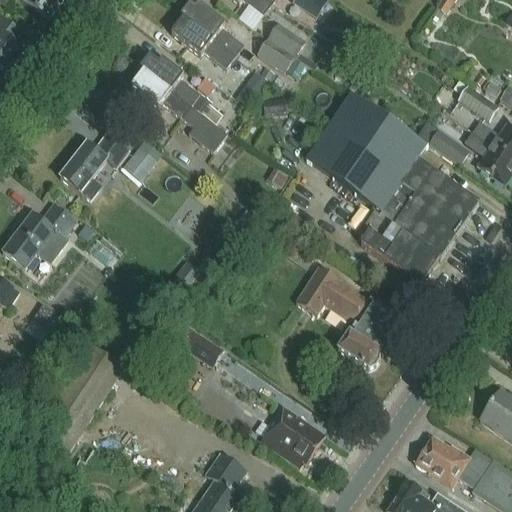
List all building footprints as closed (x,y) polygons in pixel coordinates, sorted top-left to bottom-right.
[(0,0),(0,7),(5,12),(15,0),(0,0)] [(67,0),(23,0),(22,1),(49,23),(67,0)] [(254,34),(273,9),(261,0),(227,0),(240,9),(243,5),(251,11),(241,23),(254,34)] [(261,0),(273,9),(280,0),(261,0)] [(321,0),(298,0),(294,8),(318,24),(330,6),(321,0)] [(458,3),(454,0),(444,0),(437,12),(447,19),(458,3)] [(191,9),(182,21),(235,62),(244,51),(222,34),(226,29),(199,9),(195,13),(191,9)] [(0,86),(26,53),(14,44),(22,35),(1,19),(0,19),(0,86)] [(227,74),(235,62),(182,21),(181,21),(184,23),(172,39),(201,61),(204,57),(227,74)] [(281,29),(270,45),(296,63),(307,47),(281,29)] [(376,35),(372,41),(366,36),(361,43),(373,51),(381,39),(376,35)] [(270,45),(258,61),(285,79),(296,63),(270,45)] [(191,113),(193,109),(200,101),(180,85),(184,81),(162,64),(159,68),(150,61),(141,73),(191,113)] [(245,70),(236,82),(236,83),(259,100),(259,99),(268,87),(245,70)] [(270,87),(276,79),(266,72),(260,81),(270,87)] [(228,137),(193,109),(191,113),(141,73),(144,76),(132,92),(159,113),(163,109),(195,133),(191,138),(214,156),(228,137)] [(475,83),(481,87),(486,80),(480,76),(475,83)] [(483,91),(498,101),(508,87),(496,78),(491,85),(488,83),(483,91)] [(500,104),(511,110),(511,88),(500,104)] [(459,105),(490,127),(501,111),(469,90),(459,105)] [(352,100),(317,151),(316,152),(307,164),(307,165),(382,217),(390,206),(451,248),(480,206),(419,164),(428,152),(352,100)] [(265,121),(286,120),(286,104),(264,105),(265,121)] [(223,121),(210,110),(204,117),(218,128),(223,121)] [(428,125),(418,141),(462,171),(472,155),(428,125)] [(473,137),(511,164),(511,132),(508,129),(500,140),(480,127),(473,137)] [(505,191),(511,180),(511,164),(473,137),(466,148),(486,162),(478,172),(505,191)] [(61,183),(81,199),(91,207),(103,193),(93,185),(107,166),(116,174),(129,157),(107,140),(95,156),(87,149),(61,183)] [(144,146),(123,172),(141,186),(162,160),(144,146)] [(310,148),(301,160),(307,164),(316,152),(310,148)] [(288,182),(274,174),(267,185),(281,193),(288,182)] [(390,206),(382,217),(379,221),(374,217),(365,231),(370,234),(361,248),(361,249),(422,291),(451,248),(390,206)] [(25,274),(37,259),(52,270),(71,245),(65,241),(76,227),(54,210),(42,226),(33,219),(3,257),(25,274)] [(217,216),(208,229),(227,242),(236,229),(217,216)] [(95,234),(85,227),(78,236),(88,243),(95,234)] [(96,247),(89,256),(108,270),(115,261),(96,247)] [(287,261),(308,274),(316,261),(295,248),(287,261)] [(177,311),(203,277),(196,272),(188,283),(180,277),(162,300),(177,311)] [(355,331),(338,355),(369,375),(376,372),(380,365),(380,357),(378,356),(383,347),(385,348),(393,335),(382,327),(389,317),(371,306),(370,308),(340,288),(341,286),(320,272),(296,309),(318,322),(325,311),(355,331)] [(21,297),(0,283),(0,308),(9,314),(21,297)] [(214,373),(225,355),(185,330),(168,359),(185,369),(191,359),(214,373)] [(134,331),(119,334),(122,349),(137,346),(134,331)] [(126,373),(89,349),(36,431),(72,455),(126,373)] [(511,405),(498,396),(477,427),(511,449),(511,405)] [(301,466),(307,470),(326,441),(284,413),(261,446),(298,471),(301,466)] [(473,498),(494,511),(511,511),(511,478),(494,466),(476,454),(470,463),(452,451),(450,454),(433,443),(416,470),(430,479),(429,481),(451,494),(458,483),(475,494),(473,498)] [(240,511),(245,506),(232,497),(247,476),(221,458),(205,480),(215,486),(197,511),(240,511)] [(63,488),(44,478),(36,494),(55,504),(63,488)] [(406,490),(402,490),(398,496),(399,500),(390,511),(456,511),(438,499),(431,509),(427,506),(430,502),(407,487),(406,490)]
